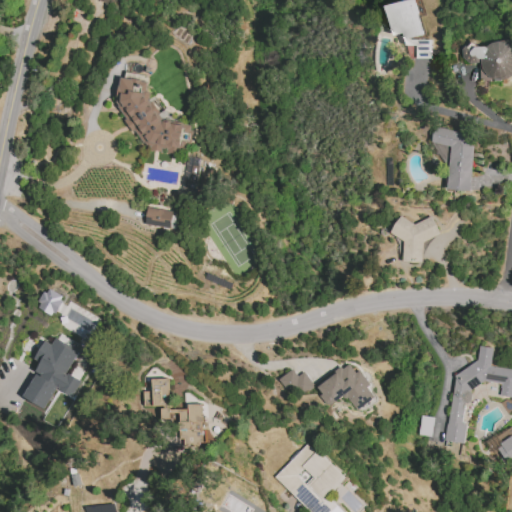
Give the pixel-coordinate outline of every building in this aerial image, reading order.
[(431,56),(427,37),(423,38),(415,0),(410,0),(386,5),(392,35),(403,33),(409,61),(431,56)] [(477,63),(482,83),(511,76),(511,40),(476,49),(474,44),(461,47),(466,65),(477,63)] [(183,125),(150,121),(155,82),(123,78),(117,130),(141,133),(139,144),(151,145),(150,151),(186,155),(187,141),(181,140),(183,125)] [(448,190),(471,191),(474,132),(433,130),(433,144),(450,145),(448,190)] [(145,225),(175,228),(177,211),(146,208),(145,225)] [(423,263),(423,238),(435,238),(436,221),(395,219),(394,237),(403,237),(403,262),(423,263)] [(64,296),(47,288),(37,308),(54,316),(64,296)] [(23,398),(45,409),(55,389),(72,397),(81,380),(66,373),(78,350),(55,339),(52,345),(44,341),(35,360),(41,363),(23,398)] [(455,375),(444,441),(463,444),(465,427),(462,422),(464,404),(473,399),(469,391),(484,381),(501,384),(499,396),(511,398),(511,396),(511,369),(491,366),(493,348),(480,346),(477,361),(455,375)] [(315,388),(328,407),(345,395),(356,411),(375,397),(367,387),(370,385),(360,370),(356,373),(349,363),(315,388)] [(296,376),(294,371),(277,378),(282,390),(290,386),(294,396),(313,388),(306,372),(296,376)] [(202,446),(202,404),(188,404),(188,410),(169,410),(169,380),(152,380),(152,392),(143,392),(143,407),(161,407),(161,426),(178,426),(178,438),(185,438),(185,446),(202,446)] [(511,459),(511,436),(496,447),(507,463),(511,459)] [(274,477),(308,511),(342,511),(326,496),(344,478),(309,443),(274,477)]
